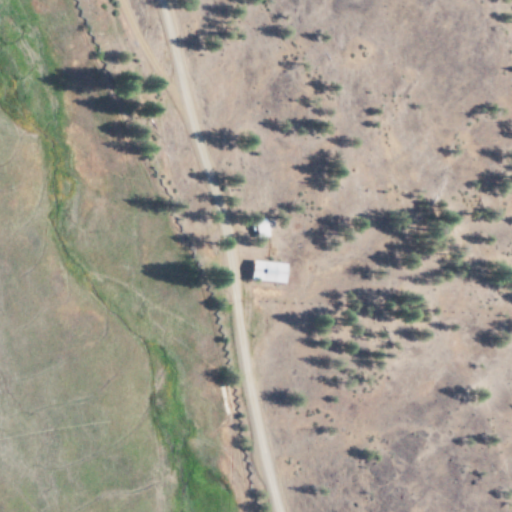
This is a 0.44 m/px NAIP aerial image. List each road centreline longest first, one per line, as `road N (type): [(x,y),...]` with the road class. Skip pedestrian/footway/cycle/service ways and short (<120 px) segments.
road 1 (residential): [(134,0),(156,151),(272,314),(314,306),(473,215),(511,175)]
road 2 (residential): [(305,511),(272,314)]
